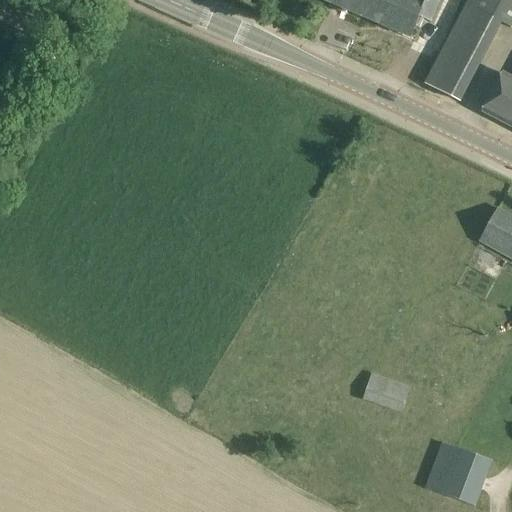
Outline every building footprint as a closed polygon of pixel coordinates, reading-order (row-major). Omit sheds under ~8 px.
[(319,0),(410,38),(419,18),(431,23),(441,0),(319,0)] [(511,0),(469,0),(466,7),(500,23),(511,29),(511,27),(511,0)] [(466,7),(425,84),(459,102),(500,23),(466,7)] [(511,78),(503,74),(481,114),(482,114),(511,129),(511,78)] [(511,215),(499,209),(480,244),(511,261),(511,215)] [(372,374),(363,401),(401,414),(410,387),(372,374)] [(477,510),(494,464),(443,446),(426,491),(477,510)]
